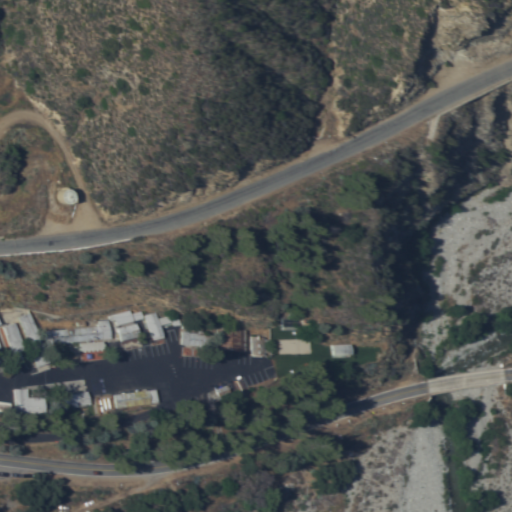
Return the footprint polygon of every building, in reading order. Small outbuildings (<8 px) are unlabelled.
[(62,187),(65,187),(68,188),(70,190),(72,192),(72,195),(72,198),(71,200),(69,202),(66,203),(63,202),(59,201),(57,199),(57,196),(57,192),(58,190),(59,188),(62,187)] [(132,308),(135,320),(117,324),(116,318),(111,319),(110,314),(132,308)] [(31,311),(46,362),(35,365),(20,315),(31,311)] [(180,313),(182,323),(173,325),(173,323),(161,325),(163,336),(150,339),(147,323),(148,323),(146,313),(158,311),(159,317),(180,313)] [(79,326),(79,320),(86,320),(87,326),(98,324),(98,321),(101,321),(100,319),(109,318),(111,337),(53,343),(53,342),(47,342),(43,330),(79,326)] [(16,321),(26,356),(14,360),(3,325),(16,321)] [(137,322),(140,335),(121,340),(118,326),(137,322)] [(244,350),(214,347),(217,323),(221,324),(220,326),(242,329),(242,327),(244,328),(247,332),(244,350)] [(199,331),(199,329),(203,330),(203,331),(214,332),(212,347),(181,343),(182,329),(199,331)] [(268,336),(267,355),(251,354),(252,335),(268,336)] [(103,339),(103,342),(104,342),(105,345),(103,345),(103,349),(81,351),(80,342),(103,339)] [(345,342),(346,353),(328,354),(327,343),(345,342)] [(25,387),(25,396),(42,396),(41,412),(12,411),(12,387),(25,387)] [(153,388),(154,401),(112,406),(110,393),(153,388)] [(86,389),(89,403),(62,408),(60,394),(86,389)]
